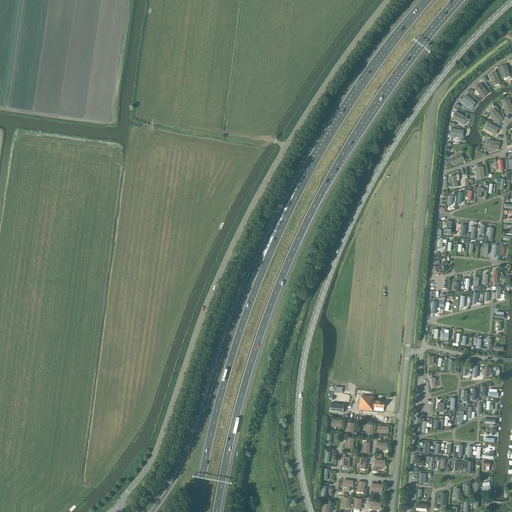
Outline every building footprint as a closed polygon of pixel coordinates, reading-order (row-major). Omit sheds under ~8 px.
[(507,70),(508,70),(506,64),(499,67),(502,76),(508,74),(507,70)] [(495,71),(489,74),(491,79),(492,81),(492,82),(493,83),(494,84),(495,83),(496,82),(500,80),(495,71)] [(479,83),(474,88),(478,92),(480,94),(481,96),(483,94),(486,91),(479,83)] [(466,95),(461,101),(470,108),(475,102),(466,95)] [(505,102),(503,103),(503,105),(504,105),(504,107),(504,108),(506,113),(511,111),(511,109),(510,101),(505,103),(505,102)] [(497,123),(502,118),(495,110),(490,115),(497,123)] [(461,115),(456,112),(452,118),(461,123),(463,119),(464,119),(465,117),(463,116),(462,116),(461,115)] [(493,133),(497,127),(488,122),(484,128),(493,133)] [(451,128),(450,136),(462,138),(463,130),(451,128)] [(488,145),(487,147),(488,147),(490,148),(490,147),(492,148),(498,149),(499,142),(489,140),(488,145)] [(455,157),(455,156),(449,159),(453,165),(462,161),(460,157),(460,156),(459,154),(457,155),(457,156),(455,157)] [(478,167),(476,168),(476,170),(477,172),(476,173),(477,178),(484,177),(483,167),(478,168),(478,167)] [(453,176),(449,177),(450,187),(457,186),(456,180),(456,181),(456,178),(456,176),(455,176),(453,176)] [(444,229),(443,234),(450,234),(451,221),(447,221),(446,229),(444,229)] [(467,233),(467,237),(474,238),(476,227),(472,227),(471,234),(467,233)] [(502,245),(501,255),(505,256),(506,249),(508,249),(509,246),(502,245)] [(497,286),(496,298),(497,298),(497,299),(499,299),(499,298),(500,299),(504,299),(504,294),(500,294),(501,290),(501,288),(501,287),(497,286)] [(375,406),(383,407),(384,401),(374,400),(374,397),(361,395),(360,399),(359,399),(359,402),(358,402),(358,404),(359,404),(359,409),(373,410),(373,407),(375,407),(375,406)] [(342,413),(343,404),(330,403),(329,412),(342,413)] [(459,411),(458,422),(462,423),(462,420),(466,420),(466,415),(463,415),(463,411),(459,411)] [(342,421),(332,420),(331,427),(342,428),(342,421)] [(348,423),(347,433),(354,434),(355,424),(348,423)] [(347,438),(346,448),(353,449),(354,439),(347,438)] [(387,443),(377,442),(377,449),(386,450),(387,443)] [(360,458),(359,468),(366,469),(367,459),(360,458)] [(455,461),(454,471),(458,471),(458,470),(458,465),(462,466),(463,466),(463,462),(455,461)] [(482,462),(481,470),(485,471),(485,470),(489,470),(489,466),(490,463),(482,462)] [(353,481),(343,480),(343,487),(352,488),(353,481)] [(358,482),(357,492),(364,493),(365,483),(358,482)] [(483,487),(481,487),(482,491),(490,489),(489,482),(483,483),(483,484),(483,487)] [(382,485),(373,484),(372,491),(382,492),(382,485)] [(438,497),(437,502),(440,502),(440,505),(444,505),(445,493),(441,493),(440,497),(438,497)] [(354,499),(353,508),(361,509),(362,500),(354,499)] [(380,503),(371,502),(370,509),(380,510),(380,503)] [(417,503),(416,511),(426,511),(427,504),(417,503)]
